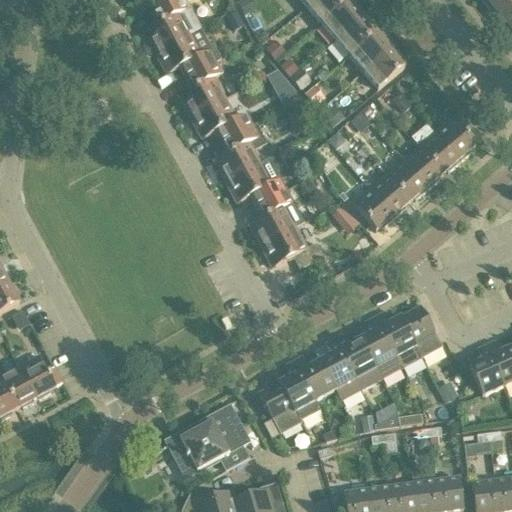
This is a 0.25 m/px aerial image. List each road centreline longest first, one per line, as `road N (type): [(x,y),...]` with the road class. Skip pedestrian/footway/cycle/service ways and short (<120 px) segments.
road 1 (residential): [(127,425),(12,212),(31,0)]
road 2 (residential): [(127,425),(382,284),(408,260)]
road 3 (residential): [(511,317),(458,335),(408,260)]
road 4 (residential): [(408,260),(511,170)]
road 5 (residential): [(511,99),(426,0)]
